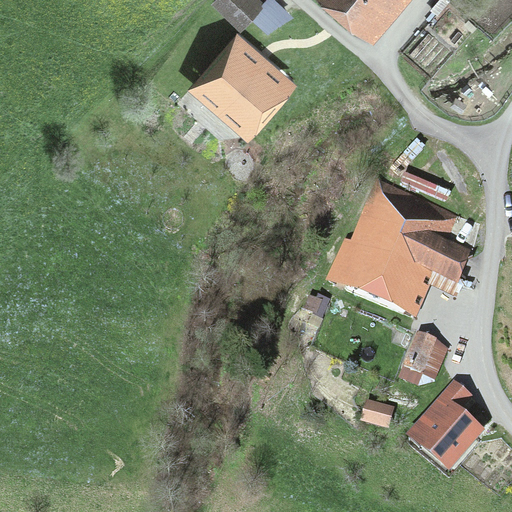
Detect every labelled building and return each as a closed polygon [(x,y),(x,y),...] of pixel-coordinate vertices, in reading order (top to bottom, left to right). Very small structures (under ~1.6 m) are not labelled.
[(211,0),(238,25),(258,4),(253,0),(211,0)] [(346,0),(369,20),(387,0),(346,0)] [(250,111),(301,74),(273,36),(256,48),(246,35),(232,45),(236,50),(217,65),(250,111)] [(233,137),(248,144),(253,131),(239,124),(233,137)] [(345,246),(334,274),(409,304),(422,272),(456,286),(469,254),(446,245),(457,219),(376,186),(351,249),(345,246)] [(419,338),(406,370),(424,377),(436,344),(419,338)] [(443,402),(413,437),(445,465),(471,436),(449,416),(453,412),(443,402)] [(388,413),(369,408),(365,422),(383,428),(388,413)]
